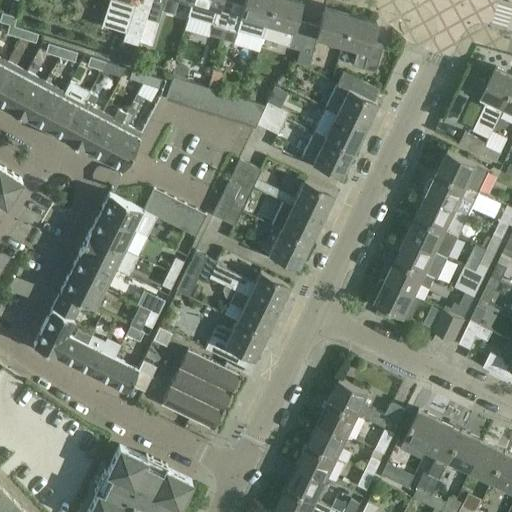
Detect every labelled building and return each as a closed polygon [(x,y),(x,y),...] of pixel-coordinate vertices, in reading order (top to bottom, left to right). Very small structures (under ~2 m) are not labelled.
[(19,13),(22,0),(19,0),(6,0),(5,10),(19,13)] [(108,0),(101,28),(102,28),(102,26),(126,33),(123,41),(138,46),(146,19),(151,0),(108,0)] [(181,0),(192,3),(192,0),(151,0),(146,19),(158,23),(161,12),(174,15),(178,0),(181,0)] [(228,0),(192,0),(192,3),(187,18),(213,25),(210,36),(222,39),(232,1),(228,0)] [(263,38),(273,0),(245,0),(244,4),(232,1),(222,39),(235,43),(238,31),(263,38)] [(273,0),(263,38),(300,48),(307,23),(296,19),(302,0),(300,0),(273,0)] [(300,48),(313,52),(317,38),(342,46),(351,14),(325,7),(319,26),(307,23),(300,48)] [(14,25),(17,17),(2,12),(0,17),(0,21),(8,24),(14,25)] [(372,41),(377,22),(351,14),(342,46),(357,50),(353,65),(375,71),(383,44),(372,41)] [(20,37),(23,28),(14,25),(8,24),(5,32),(20,37)] [(34,41),(37,32),(23,28),(20,37),(34,41)] [(33,55),(35,45),(16,41),(13,51),(33,55)] [(59,56),(62,47),(48,42),(45,51),(59,56)] [(74,60),(77,51),(62,47),(59,56),(74,60)] [(101,69),(104,60),(90,55),(87,64),(101,69)] [(68,73),(70,63),(45,56),(42,67),(68,73)] [(116,74),(119,65),(104,60),(101,69),(116,74)] [(7,107),(26,71),(7,61),(0,74),(0,102),(7,106),(7,107)] [(486,103),(473,129),(489,137),(504,106),(511,90),(511,74),(496,66),(480,100),(486,103)] [(143,82),(146,73),(132,69),(129,78),(143,82)] [(27,117),(46,81),(26,71),(7,107),(27,117)] [(373,99),(374,97),(379,89),(343,71),(326,107),(365,126),(377,101),(373,99)] [(158,87),(161,78),(146,73),(143,82),(158,87)] [(177,102),(185,79),(173,75),(166,97),(166,98),(177,102)] [(189,105),(196,83),(185,79),(177,102),(189,105)] [(65,137),(84,101),(89,90),(70,80),(65,91),(46,127),(64,137),(65,137)] [(46,127),(65,91),(46,81),(27,117),(46,127)] [(200,109),(207,86),(196,83),(189,105),(200,109)] [(211,113),(218,90),(207,86),(200,109),(211,113)] [(222,116),(229,93),(218,90),(211,113),(222,116)] [(233,120),(240,97),(229,93),(222,116),(233,120)] [(134,107),(150,114),(156,101),(140,94),(134,107)] [(244,123),(251,100),(240,97),(233,120),(244,123)] [(255,127),(257,122),(265,105),(251,100),(244,123),(255,127)] [(84,148),(103,111),(84,101),(65,137),(84,148)] [(267,128),(278,106),(267,101),(265,105),(257,122),(267,128)] [(278,133),(285,118),(289,111),(278,106),(267,128),(278,133)] [(353,150),(361,133),(365,126),(326,107),(314,131),(353,150)] [(103,157),(122,121),(103,111),(84,148),(85,147),(103,157)] [(123,168),(142,132),(122,121),(103,157),(123,168)] [(342,174),(353,150),(314,131),(302,155),(342,174)] [(485,145),(487,143),(464,132),(459,144),(481,154),(485,145)] [(500,152),(485,145),(481,154),(496,161),(500,152)] [(448,149),(438,171),(467,184),(477,163),(448,149)] [(261,169),(260,168),(239,158),(229,180),(240,185),(242,180),(254,186),(261,169)] [(0,199),(5,203),(22,178),(0,163),(0,199)] [(479,190),(467,184),(438,171),(433,180),(432,179),(429,180),(426,187),(427,190),(428,191),(427,193),(468,213),(479,190)] [(333,192),(305,179),(304,179),(292,204),(321,218),(333,192)] [(234,198),(245,203),(254,186),(242,180),(240,185),(229,180),(213,214),(224,219),(234,198)] [(154,214),(165,192),(154,187),(143,208),(154,214)] [(154,214),(143,208),(109,191),(99,211),(135,229),(135,230),(147,235),(157,215),(154,214)] [(164,219),(175,197),(165,192),(154,214),(157,215),(164,219)] [(468,213),(427,193),(417,214),(439,225),(458,234),(468,213)] [(175,224),(186,203),(175,197),(164,219),(175,224)] [(234,224),(242,209),(245,203),(234,198),(224,219),(234,224)] [(272,224),(281,228),(310,241),(321,218),(292,204),(283,200),(272,224)] [(185,229),(196,208),(186,203),(175,224),(185,229)] [(511,224),(511,206),(508,204),(497,226),(507,230),(510,223),(511,224)] [(196,235),(201,225),(207,213),(196,208),(185,229),(196,235)] [(126,249),(135,230),(135,229),(99,211),(90,230),(89,230),(126,249)] [(458,234),(439,225),(417,214),(407,236),(448,256),(458,234)] [(496,252),(507,230),(497,226),(487,247),(496,252)] [(298,266),(308,245),(310,241),(281,228),(269,252),(298,266)] [(126,249),(89,230),(80,250),(116,268),(126,249)] [(448,256),(407,236),(396,258),(435,276),(437,277),(448,256)] [(486,273),(496,252),(487,247),(477,269),(486,273)] [(106,287),(116,268),(80,250),(79,251),(80,251),(70,269),(106,287)] [(196,277),(207,255),(196,250),(177,290),(189,296),(198,278),(196,277)] [(289,284),(261,270),(260,270),(255,281),(216,264),(218,261),(207,255),(196,277),(198,278),(208,282),(210,277),(226,284),(277,309),(289,284)] [(177,275),(184,261),(175,257),(168,270),(177,275)] [(435,276),(396,258),(386,279),(422,296),(425,298),(435,276)] [(507,267),(498,262),(491,276),(500,280),(507,267)] [(97,307),(106,287),(70,269),(60,289),(97,307)] [(475,296),(486,273),(477,269),(466,291),(475,296)] [(171,288),(177,275),(168,270),(162,284),(171,288)] [(492,296),(500,280),(491,276),(484,291),(492,296)] [(418,305),(422,296),(386,279),(385,280),(383,279),(380,280),(376,288),(377,292),(379,293),(375,302),(408,318),(412,316),(415,310),(414,306),(418,305)] [(266,333),(273,316),(277,309),(226,284),(223,289),(225,296),(231,299),(230,302),(242,308),(237,319),(266,333)] [(465,318),(475,296),(466,291),(460,304),(455,302),(450,311),(465,318)] [(73,317),(80,304),(59,294),(52,306),(34,343),(55,354),(66,332),(74,317),(73,317)] [(159,313),(165,300),(156,295),(149,309),(159,313)] [(487,309),(478,304),(471,319),(480,323),(487,309)] [(454,340),(465,318),(450,311),(445,308),(434,330),(454,340)] [(152,327),(159,313),(149,309),(143,323),(152,327)] [(185,329),(181,317),(167,310),(160,326),(173,332),(181,336),(185,329)] [(126,333),(130,324),(117,318),(112,327),(126,333)] [(254,357),(266,333),(237,319),(232,329),(217,322),(205,347),(245,366),(250,356),(254,357)] [(489,339),(493,330),(480,323),(471,319),(460,342),(471,348),(478,334),(489,339)] [(140,340),(144,331),(130,324),(126,333),(140,340)] [(167,344),(173,332),(160,326),(154,337),(167,344)] [(78,328),(74,336),(87,342),(91,335),(78,328)] [(101,349),(87,342),(74,336),(66,332),(55,354),(90,371),(101,349)] [(161,403),(196,420),(213,428),(240,373),(187,348),(161,403)] [(138,368),(115,356),(101,349),(90,371),(127,390),(138,368)] [(511,358),(509,364),(505,362),(503,355),(491,350),(484,365),(511,378),(511,358)] [(156,366),(143,360),(131,382),(144,389),(156,366)] [(358,413),(386,427),(395,431),(406,409),(391,402),(386,413),(363,402),(369,391),(340,377),(329,399),(358,413)] [(348,434),(358,413),(329,399),(319,420),(348,434)] [(427,450),(442,420),(419,409),(404,439),(427,450)] [(342,446),(348,434),(319,420),(309,442),(337,456),(349,461),(353,451),(342,446)] [(449,460),(463,430),(442,420),(427,450),(437,455),(429,473),(441,478),(449,460)] [(385,453),(395,431),(386,427),(379,441),(376,448),(385,453)] [(470,471),(485,441),(463,430),(449,460),(470,471)] [(492,481),(507,451),(485,441),(470,471),(492,481)] [(327,478),(337,456),(309,442),(298,464),(327,478)] [(192,479),(166,466),(165,466),(163,470),(144,461),(146,457),(119,444),(106,471),(110,473),(101,492),(97,490),(86,511),(119,511),(121,510),(125,511),(124,511),(169,511),(174,503),(179,505),(192,479)] [(511,453),(507,451),(492,481),(511,491),(511,453)] [(375,474),(382,460),(373,455),(366,470),(375,474)] [(316,499),(327,478),(298,464),(288,485),(316,499)] [(409,487),(416,474),(407,470),(404,476),(390,469),(386,477),(399,484),(400,482),(409,487)] [(368,489),(375,474),(366,470),(358,484),(368,489)] [(0,511),(26,511),(0,485),(0,511)] [(342,511),(316,499),(288,485),(277,508),(285,511),(342,511)] [(429,503),(433,494),(419,487),(414,496),(429,503)] [(451,511),(454,508),(458,499),(450,495),(447,501),(433,494),(429,503),(447,511),(451,511)] [(355,511),(360,503),(351,499),(344,511),(355,511)] [(460,511),(476,511),(478,509),(458,499),(454,508),(460,511)] [(375,511),(378,507),(368,502),(362,511),(375,511)]
